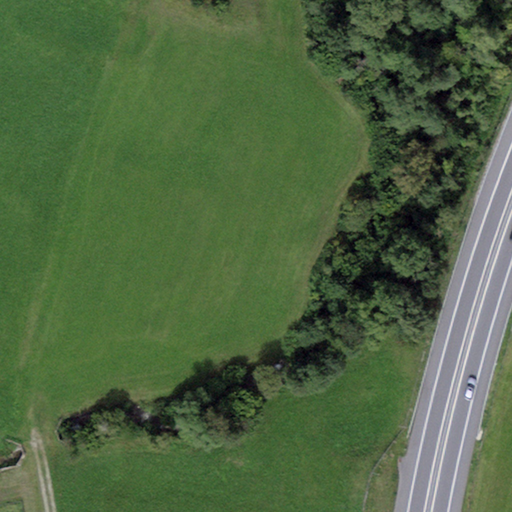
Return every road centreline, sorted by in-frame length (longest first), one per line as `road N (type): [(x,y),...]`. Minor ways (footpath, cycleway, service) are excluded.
road 1 (trunk): [(511,166),(467,295),(415,511)]
road 2 (trunk): [(439,511),(466,383),(511,235)]
road 3 (track): [(52,511),(34,385)]
